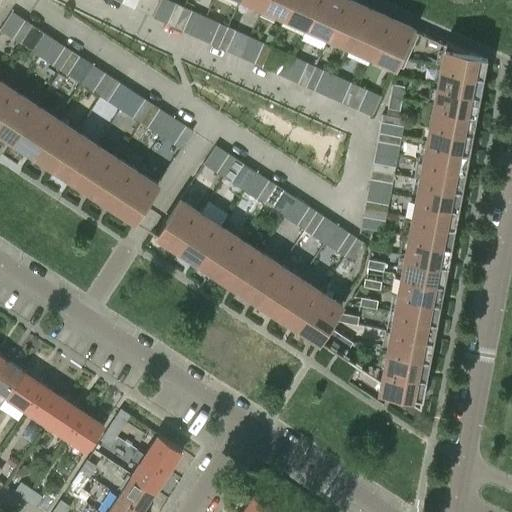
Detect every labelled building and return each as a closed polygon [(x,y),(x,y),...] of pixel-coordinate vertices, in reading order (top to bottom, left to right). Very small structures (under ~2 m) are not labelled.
[(291,0),(264,0),(263,4),(285,14),(291,0)] [(317,0),(291,0),(285,14),(307,24),(317,0)] [(344,0),(317,0),(307,24),(329,34),(344,0)] [(368,6),(355,0),(344,0),(329,34),(351,44),(368,6)] [(174,26),(183,7),(175,3),(166,23),(174,26)] [(390,16),(368,6),(351,44),(373,54),(390,16)] [(174,26),(182,30),(191,10),(183,7),(174,26)] [(412,26),(390,16),(373,54),(395,64),(403,46),(411,28),(412,26)] [(20,42),(31,24),(24,19),(12,37),(20,42)] [(218,46),(227,26),(219,23),(210,42),(218,46)] [(27,46),(39,28),(31,24),(20,42),(27,46)] [(218,46),(226,49),(235,30),(227,26),(218,46)] [(418,31),(411,28),(403,46),(410,49),(418,31)] [(445,41),(440,65),(483,73),(486,54),(466,50),(445,41)] [(262,66),(270,46),(263,42),(254,62),(262,66)] [(60,68),(72,50),(64,45),(52,63),(60,68)] [(262,66),(269,69),(278,50),(270,46),(262,66)] [(410,49),(403,46),(395,64),(402,67),(410,49)] [(67,73),(79,55),(72,50),(60,68),(67,73)] [(305,85),(314,66),(306,62),(298,82),(305,85)] [(440,65),(437,84),(479,92),(482,74),(483,73),(440,65)] [(305,85),(313,89),(322,69),(314,66),(305,85)] [(100,94),(112,76),(105,72),(93,90),(100,94)] [(107,99),(119,81),(112,76),(100,94),(107,99)] [(0,114),(16,90),(0,79),(0,114)] [(349,105),(358,85),(350,82),(341,102),(349,105)] [(404,85),(392,83),(390,95),(401,97),(404,85)] [(437,84),(433,103),(475,111),(479,92),(437,84)] [(349,105),(357,109),(366,89),(358,85),(349,105)] [(0,129),(13,138),(36,103),(16,90),(0,114),(0,129)] [(401,97),(390,95),(387,107),(399,109),(401,97)] [(140,121),(152,103),(145,98),(133,116),(140,121)] [(34,152),(56,117),(36,103),(13,138),(34,152)] [(147,125),(159,107),(152,103),(140,121),(147,125)] [(433,103),(430,122),(472,130),(475,111),(433,103)] [(404,117),(386,113),(382,113),(380,121),(403,125),(404,117)] [(54,165),(77,130),(56,117),(34,152),(54,165)] [(430,122),(426,141),(468,149),(472,130),(430,122)] [(173,143),(181,147),(193,129),(185,125),(173,143)] [(74,178),(97,143),(77,130),(54,165),(74,178)] [(378,131),(377,139),(377,140),(399,144),(401,135),(378,131)] [(426,141),(422,160),(465,168),(468,149),(426,141)] [(94,191),(117,157),(97,143),(74,178),(94,191)] [(224,175),(235,157),(228,153),(216,171),(224,175)] [(115,205),(137,170),(117,157),(94,191),(115,205)] [(231,180),(243,162),(235,157),(224,175),(231,180)] [(422,160),(419,179),(461,187),(465,168),(422,160)] [(372,170),(393,173),(395,166),(373,162),(372,170)] [(115,205),(135,218),(158,183),(137,170),(115,205)] [(372,170),(370,177),(392,181),(393,173),(372,170)] [(264,202),(276,184),(268,179),(257,197),(264,202)] [(419,179),(415,197),(458,205),(461,187),(419,179)] [(271,207),(283,188),(276,184),(264,202),(271,207)] [(153,230),(177,246),(200,211),(180,197),(157,231),(154,229),(153,230)] [(415,197),(412,216),(454,224),(458,205),(415,197)] [(364,207),(386,212),(387,204),(366,200),(364,207)] [(304,228),(316,210),(309,205),(297,223),(304,228)] [(364,207),(363,215),(384,219),(386,212),(364,207)] [(311,233),(323,215),(316,210),(304,228),(311,233)] [(177,246),(197,259),(220,224),(200,211),(177,246)] [(412,216),(408,235),(450,243),(454,224),(412,216)] [(197,259),(217,272),(240,237),(220,224),(197,259)] [(344,254),(356,236),(349,232),(337,250),(344,254)] [(408,235),(405,254),(447,262),(450,243),(408,235)] [(351,259),(363,241),(356,236),(344,254),(351,259)] [(240,237),(217,272),(238,285),(261,250),(240,237)] [(388,243),(372,240),(370,247),(386,250),(388,243)] [(238,285),(258,299),(281,264),(261,250),(238,285)] [(405,254),(401,273),(443,281),(447,262),(405,254)] [(368,259),(367,266),(383,269),(384,262),(368,259)] [(258,299),(278,312),(301,277),(281,264),(258,299)] [(440,300),(440,299),(443,281),(401,273),(397,292),(440,300)] [(278,312),(298,325),(321,290),(301,277),(278,312)] [(380,280),(364,277),(363,285),(379,288),(380,280)] [(298,325),(319,339),(320,340),(321,338),(319,337),(341,304),(321,290),(298,325)] [(394,311),(436,319),(440,300),(397,292),(394,311)] [(361,296),(359,304),(375,307),(377,300),(361,296)] [(394,311),(390,330),(432,337),(436,319),(394,311)] [(342,312),(337,319),(357,323),(358,315),(342,312)] [(333,328),(328,335),(348,348),(352,341),(333,328)] [(390,330),(387,348),(429,356),(432,337),(390,330)] [(343,355),(348,348),(328,335),(324,342),(343,355)] [(425,375),(426,374),(429,356),(387,348),(383,367),(425,375)] [(4,355),(0,360),(0,391),(6,395),(24,369),(4,355)] [(383,367),(381,379),(379,387),(398,391),(413,400),(414,400),(415,394),(422,395),(425,375),(383,367)] [(43,382),(24,369),(6,395),(26,408),(43,382)] [(45,422),(63,395),(43,382),(26,408),(45,422)] [(83,408),(63,395),(45,422),(65,435),(83,408)] [(120,407),(106,428),(116,435),(131,414),(120,407)] [(83,408),(65,435),(86,449),(103,422),(83,408)] [(116,435),(106,428),(99,439),(109,446),(116,435)] [(145,453),(145,454),(167,469),(181,448),(158,433),(145,453)] [(137,448),(131,457),(139,462),(131,474),(154,489),(167,469),(145,454),(137,448)] [(15,467),(19,461),(12,456),(8,462),(15,467)] [(87,458),(80,469),(90,475),(96,465),(87,458)] [(77,495),(90,475),(80,469),(67,488),(77,495)] [(131,474),(118,494),(141,509),(154,489),(131,474)] [(14,490),(13,491),(24,498),(31,488),(20,481),(14,490)] [(31,488),(24,498),(35,505),(42,495),(31,488)] [(118,494),(105,511),(138,511),(141,509),(118,494)] [(253,494),(241,511),(278,511),(279,511),(253,494)] [(60,499),(53,509),(58,511),(65,511),(70,506),(60,499)]
